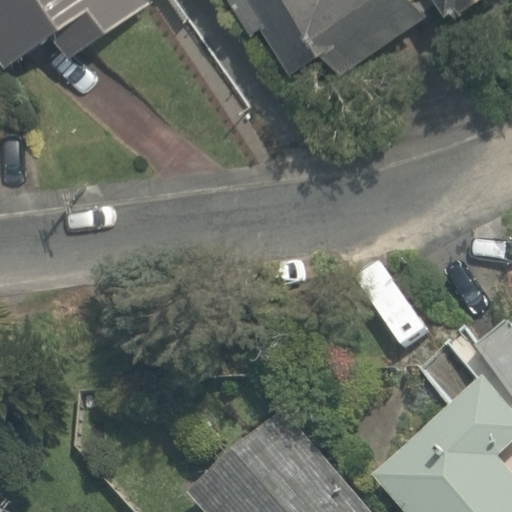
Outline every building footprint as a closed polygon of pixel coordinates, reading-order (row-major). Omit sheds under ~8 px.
[(0,0),(0,43),(18,70),(66,36),(84,61),(163,6),(158,0),(0,0)] [(249,0),(316,99),(442,15),(432,1),(433,0),(455,0),(472,24),(507,0),(249,0)] [(511,322),(479,345),(511,394),(511,322)] [(511,511),(511,399),(499,385),(383,484),(406,511),(511,511)] [(358,511),(283,428),(189,511),(358,511)]
